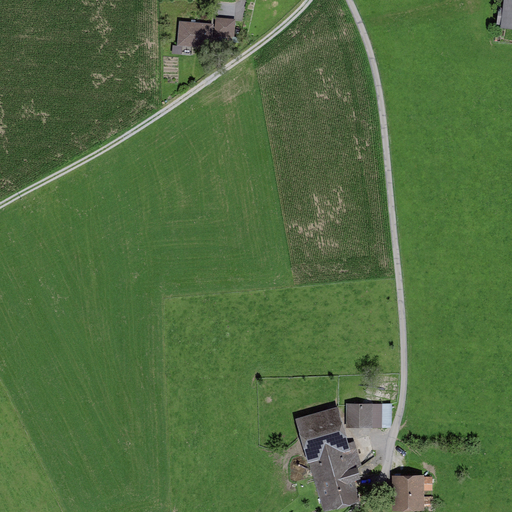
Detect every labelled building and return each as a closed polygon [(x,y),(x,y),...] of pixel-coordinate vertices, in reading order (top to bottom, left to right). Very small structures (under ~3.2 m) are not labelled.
[(511,0),(500,0),(496,29),(511,31),(511,0)] [(234,19),(214,18),(213,37),(233,38),(234,19)] [(211,24),(178,22),(176,48),(210,50),(211,24)] [(371,406),(348,405),(348,425),(381,426),(381,424),(390,424),(390,404),(381,404),(381,405),(371,405),(371,406)] [(335,414),(301,423),(310,455),(309,455),(323,506),(353,498),(348,480),(358,477),(356,469),(360,467),(353,443),(344,445),(335,414)] [(418,477),(398,477),(398,506),(418,506),(418,509),(432,509),(432,498),(419,499),(418,489),(432,489),(431,478),(422,478),(419,478),(418,477)]
